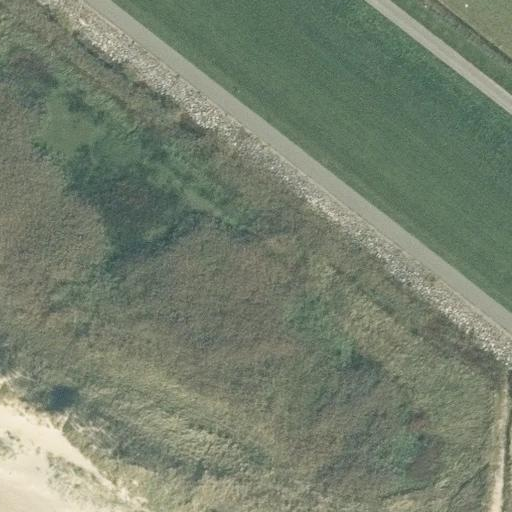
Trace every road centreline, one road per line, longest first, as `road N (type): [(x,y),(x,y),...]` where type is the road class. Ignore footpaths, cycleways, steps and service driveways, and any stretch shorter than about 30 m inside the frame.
road 1 (unclassified): [(76,0),(511,339)]
road 2 (unclassified): [(511,108),(372,0)]
